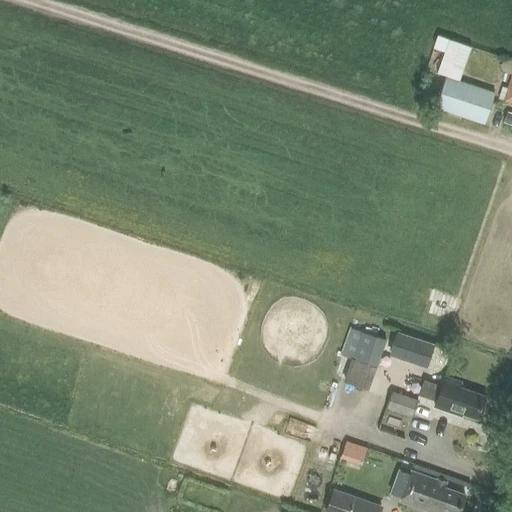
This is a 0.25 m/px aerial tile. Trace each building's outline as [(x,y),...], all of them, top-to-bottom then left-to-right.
[(465,68),(472,47),(456,41),(448,63),(465,68)] [(511,64),(511,61),(501,58),(497,70),(509,74),(511,64)] [(484,88),(446,76),(436,109),(484,124),(495,92),(496,89),(485,85),(484,88)] [(389,360),(394,341),(351,327),(342,355),(352,358),(345,380),(365,387),(372,367),(378,369),(381,358),(389,360)] [(429,364),(435,345),(416,338),(410,358),(429,364)] [(459,388),(461,382),(445,377),(442,387),(424,381),(419,396),(437,402),(435,407),(461,416),(462,414),(477,419),(485,397),(459,388)] [(412,417),(418,400),(392,391),(386,408),(412,417)] [(342,459),(365,461),(368,442),(344,440),(342,459)] [(411,474),(399,470),(390,494),(392,495),(392,494),(402,498),(401,501),(431,511),(435,511),(436,509),(443,511),(459,511),(465,496),(444,488),(445,484),(412,472),(411,474)] [(378,511),(381,506),(336,490),(327,511),(378,511)]
